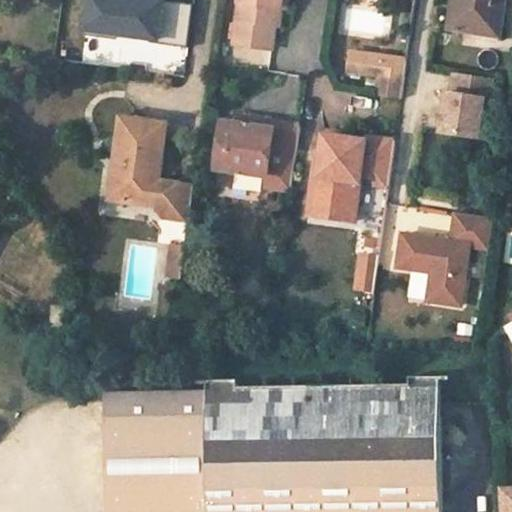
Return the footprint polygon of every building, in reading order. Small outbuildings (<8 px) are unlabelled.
[(239,0),(233,46),(270,50),(273,26),(278,27),(281,10),(281,0),(239,0)] [(498,34),(502,0),(458,0),(454,29),(498,34)] [(402,101),(406,77),(381,74),(377,98),(402,102),(402,101)] [(492,80),(489,80),(452,74),(449,95),(445,94),(440,133),(478,139),(484,102),(489,102),(492,80)] [(167,124),(120,118),(114,162),(121,163),(115,201),(156,207),(162,217),(170,218),(188,221),(193,187),(159,182),(167,124)] [(254,123),(239,121),(239,124),(239,129),(251,130),(253,131),(254,123)] [(245,171),(269,174),(267,181),(267,186),(292,189),(293,184),(301,129),(254,123),(253,131),(251,130),(239,129),(224,127),(219,167),(245,171)] [(361,183),(362,170),(378,172),(392,174),(396,142),(367,138),(366,142),(325,136),(323,152),(319,175),(315,174),(310,215),(340,219),(346,181),(361,183)] [(121,163),(114,162),(109,200),(115,201),(121,163)] [(376,185),(390,187),(392,174),(378,172),(376,185)] [(241,188),(264,189),(265,176),(242,175),(241,188)] [(346,181),(340,219),(355,221),(361,183),(346,181)] [(458,306),(467,246),(487,249),(491,218),(454,213),(449,241),(400,234),(396,268),(430,273),(426,302),(458,306)] [(185,249),(188,221),(170,218),(166,247),(171,247),(185,249)] [(171,247),(167,279),(180,281),(185,249),(171,247)] [(375,292),(380,255),(362,253),(357,289),(375,292)] [(198,387),(98,389),(100,511),(433,511),(431,375),(402,375),(402,389),(227,391),(227,377),(198,378),(198,387)] [(511,511),(511,489),(501,490),(500,511),(511,511)]
